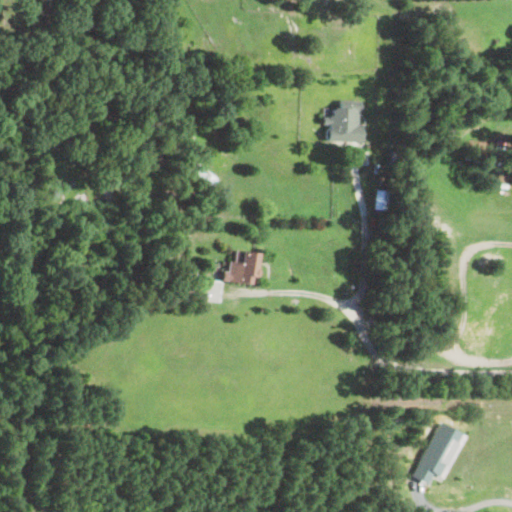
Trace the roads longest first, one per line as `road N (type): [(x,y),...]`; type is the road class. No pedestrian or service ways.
road 1 (residential): [(511,370),(390,368),(366,340),(359,309),(366,223)]
road 2 (residential): [(0,415),(18,417),(29,498),(104,511)]
